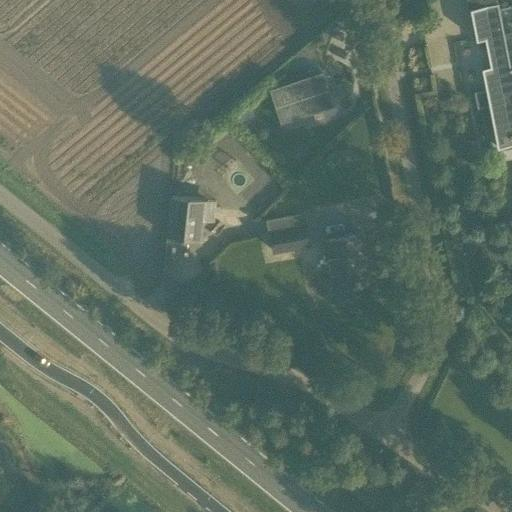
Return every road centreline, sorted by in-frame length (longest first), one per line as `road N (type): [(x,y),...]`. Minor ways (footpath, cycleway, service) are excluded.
road 1 (unclassified): [(388,432),(320,390),(159,324),(0,196)]
road 2 (unclassified): [(388,432),(427,363),(435,276),(376,0)]
road 3 (primary): [(309,511),(0,260)]
road 4 (primary): [(0,334),(95,397),(219,511)]
road 5 (unclassified): [(505,511),(388,432)]
